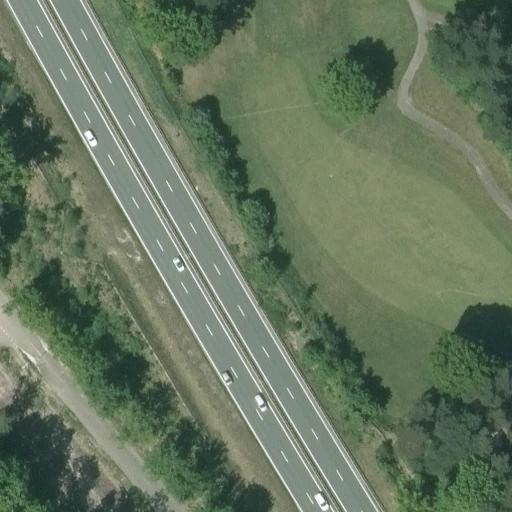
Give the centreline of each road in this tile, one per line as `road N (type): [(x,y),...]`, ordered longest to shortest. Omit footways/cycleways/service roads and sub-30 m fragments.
road 1 (trunk): [(362,511),(66,0)]
road 2 (trunk): [(21,0),(314,511)]
road 3 (unclassified): [(170,511),(0,311)]
